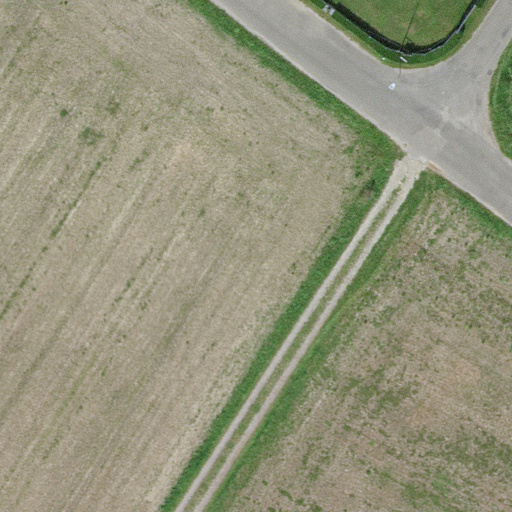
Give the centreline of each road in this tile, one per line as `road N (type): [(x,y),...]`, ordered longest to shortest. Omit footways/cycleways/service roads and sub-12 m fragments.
road 1 (track): [(511,14),(194,511)]
road 2 (unclassified): [(511,196),(254,0)]
